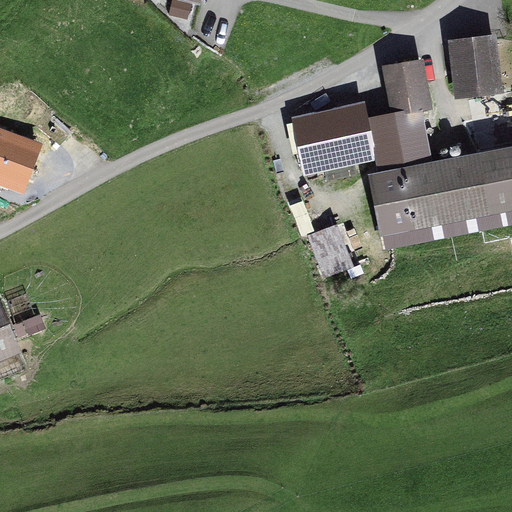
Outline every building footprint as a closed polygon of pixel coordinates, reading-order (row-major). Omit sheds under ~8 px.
[(191,2),(183,0),(172,0),(169,14),(188,18),(191,2)] [(496,31),(449,37),(456,97),(504,91),(496,31)] [(424,55),(382,62),(392,113),(395,113),(399,138),(435,132),(431,108),(433,107),(424,55)] [(378,158),(365,98),(291,113),(304,174),(378,158)] [(0,125),(0,182),(24,191),(42,141),(0,125)] [(511,143),(399,165),(400,171),(378,175),(388,227),(378,229),(382,249),(511,224),(511,143)] [(343,255),(330,226),(307,236),(320,265),(343,255)] [(0,295),(0,358),(22,349),(0,295)]
